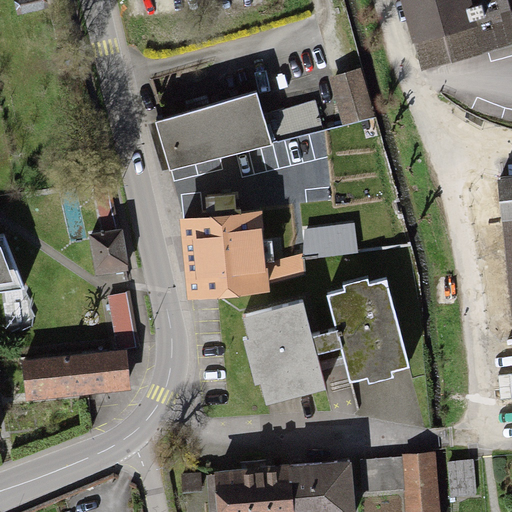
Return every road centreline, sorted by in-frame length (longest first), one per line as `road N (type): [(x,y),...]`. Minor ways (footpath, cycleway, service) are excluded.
road 1 (secondary): [(92,0),(171,330),(169,377),(155,408)]
road 2 (residential): [(155,408),(193,430),(444,439)]
road 3 (residential): [(470,164),(501,437)]
road 4 (residential): [(387,0),(411,73),(470,164)]
road 5 (secondary): [(134,433),(0,494)]
